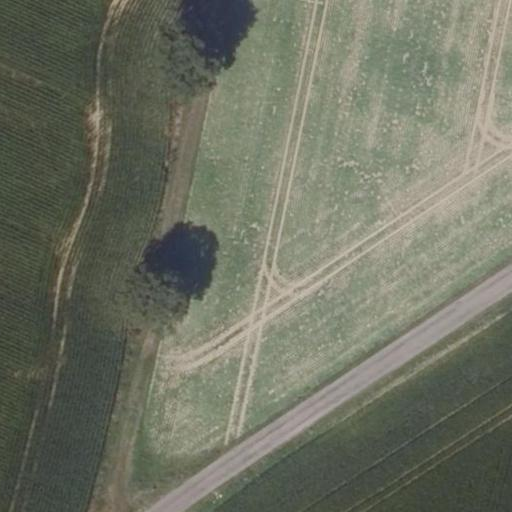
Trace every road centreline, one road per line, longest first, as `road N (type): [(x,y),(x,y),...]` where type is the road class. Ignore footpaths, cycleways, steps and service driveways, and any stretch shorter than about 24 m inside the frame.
road 1 (track): [(206,0),(169,279),(104,511)]
road 2 (unclassified): [(511,277),(166,511)]
